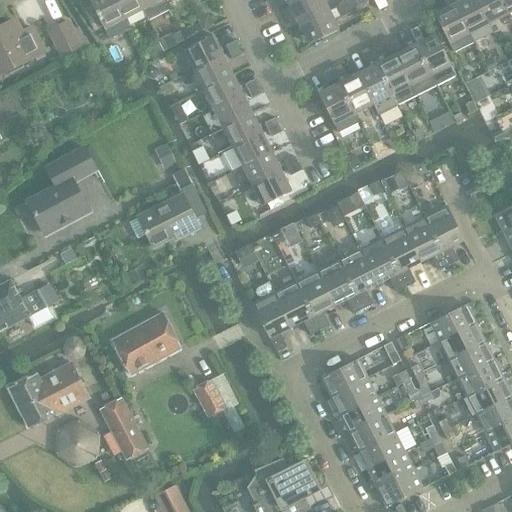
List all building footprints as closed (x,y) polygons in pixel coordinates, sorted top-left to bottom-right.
[(125,21),(125,20),(114,0),(76,0),(83,12),(93,7),(105,31),(105,30),(111,41),(130,31),(125,21)] [(114,0),(125,20),(143,11),(144,11),(138,0),(114,0)] [(169,12),(164,1),(163,1),(162,0),(138,0),(144,11),(143,11),(149,22),(169,12)] [(304,0),(290,8),(299,27),(329,12),(323,0),(304,0)] [(442,0),(447,9),(434,16),(453,53),(473,44),(468,34),(469,34),(451,0),(442,0)] [(459,0),(451,0),(469,34),(468,34),(473,44),(492,34),(488,25),(475,0),(463,0),(461,2),(459,0)] [(475,0),(488,25),(507,15),(499,0),(475,0)] [(511,0),(499,0),(507,15),(511,12),(511,0)] [(339,31),(329,12),(299,27),(309,47),(339,31)] [(209,14),(198,19),(203,30),(214,25),(209,14)] [(63,59),(82,50),(70,24),(50,34),(63,59)] [(27,64),(46,55),(33,30),(16,38),(10,26),(0,30),(0,74),(26,62),(27,64)] [(191,27),(180,33),(184,41),(196,35),(195,34),(191,27)] [(417,28),(408,33),(412,41),(421,36),(417,28)] [(404,45),(412,41),(408,33),(400,37),(404,45)] [(172,35),(159,41),(160,42),(164,50),(165,52),(178,46),(172,35)] [(421,36),(412,41),(436,88),(456,77),(451,67),(436,37),(424,42),(421,36)] [(184,52),(194,72),(223,57),(213,38),(184,52)] [(407,51),(397,56),(417,97),(436,88),(412,41),(404,45),(407,51)] [(160,42),(146,49),(153,64),(167,56),(165,52),(164,50),(160,42)] [(226,47),(229,54),(240,48),(237,42),(226,47)] [(244,55),(240,48),(229,54),(233,61),(244,55)] [(379,48),(370,52),(374,60),(382,55),(379,48)] [(366,64),(374,60),(370,52),(362,56),(366,64)] [(382,55),(374,60),(398,107),(417,97),(397,56),(386,62),(382,55)] [(194,72),(204,91),(233,76),(223,57),(194,72)] [(492,57),(484,61),(490,71),(497,67),(492,57)] [(369,70),(358,76),(373,106),(378,116),(398,107),(374,60),(366,64),(369,70)] [(137,61),(128,69),(136,78),(145,71),(137,61)] [(148,66),(144,77),(154,81),(158,71),(148,66)] [(340,67),(331,71),(335,79),(344,75),(340,67)] [(327,83),(335,79),(331,71),(323,76),(327,83)] [(470,71),(462,75),(467,84),(474,80),(470,71)] [(344,75),(335,79),(338,86),(354,116),(373,106),(358,76),(347,81),(344,75)] [(204,91),(213,111),(243,96),(233,76),(204,91)] [(245,86),(249,93),(260,87),(256,80),(245,86)] [(334,125),(354,116),(338,86),(319,96),(334,125)] [(263,94),(260,87),(249,93),(252,100),(263,94)] [(213,111),(223,130),(253,115),(243,96),(213,111)] [(447,127),(454,124),(449,113),(441,117),(447,127)] [(461,113),(453,117),(456,123),(464,119),(461,113)] [(223,130),(233,149),(262,135),(253,115),(223,130)] [(265,125),(268,132),(279,126),(276,119),(265,125)] [(283,133),(279,126),(268,132),(272,138),(283,133)] [(421,129),(411,133),(416,143),(425,138),(421,129)] [(501,130),(494,134),(497,141),(505,138),(501,130)] [(233,149),(243,169),(272,154),(262,135),(233,149)] [(385,157),(378,145),(371,149),(377,161),(385,157)] [(168,146),(155,152),(164,170),(176,164),(168,146)] [(71,223),(72,222),(89,214),(73,183),(95,171),(83,148),(45,169),(55,187),(26,203),(42,233),(68,220),(68,221),(69,222),(70,223),(71,223)] [(243,169),(253,188),(282,173),(272,154),(243,169)] [(355,154),(348,158),(353,168),(361,164),(355,154)] [(284,162),(288,170),(299,165),(295,157),(284,162)] [(423,163),(413,168),(416,174),(422,177),(428,174),(423,163)] [(302,172),(299,165),(288,170),(291,177),(302,172)] [(184,170),(172,176),(176,184),(188,178),(184,170)] [(292,193),(282,173),(253,188),(262,208),(292,193)] [(402,173),(381,183),(388,197),(408,188),(402,173)] [(182,197),(130,224),(138,240),(146,236),(154,249),(183,235),(184,238),(200,230),(195,220),(207,214),(188,178),(176,184),(180,192),(179,192),(182,197)] [(380,183),(369,188),(374,197),(384,192),(380,183)] [(343,201),(337,204),(344,217),(350,214),(343,201)] [(337,207),(325,212),(332,225),(337,227),(345,223),(337,207)] [(511,207),(495,216),(504,235),(511,230),(511,207)] [(447,208),(425,219),(449,267),(458,262),(452,248),(464,242),(447,208)] [(237,211),(227,215),(232,225),(241,220),(237,211)] [(316,216),(306,221),(311,230),(320,225),(316,216)] [(439,272),(449,267),(425,219),(403,230),(421,264),(432,258),(439,272)] [(409,270),(421,264),(403,230),(382,240),(406,288),(416,283),(409,270)] [(396,293),(406,288),(382,240),(360,251),(378,285),(389,279),(396,293)] [(250,246),(236,253),(244,269),(259,262),(250,246)] [(72,250),(62,255),(67,266),(78,260),(72,250)] [(366,291),(378,285),(360,251),(339,262),(363,310),(373,305),(366,291)] [(354,315),(363,310),(339,262),(318,273),(335,307),(347,301),(354,315)] [(141,267),(127,275),(132,284),(146,276),(141,267)] [(323,313),(335,307),(318,273),(296,283),(320,331),(330,327),(323,313)] [(35,329),(53,319),(48,308),(45,309),(36,290),(18,299),(9,280),(0,284),(0,333),(29,318),(35,329)] [(292,328),(275,294),(269,283),(268,284),(258,289),(256,291),(256,294),(257,297),(260,298),(263,298),(264,300),(253,305),(277,353),(287,348),(280,334),(292,328)] [(311,336),(320,331),(296,283),(275,294),(292,328),(304,323),(311,336)] [(430,324),(440,343),(476,325),(466,306),(430,324)] [(129,375),(179,347),(161,314),(110,341),(129,375)] [(440,343),(449,361),(485,343),(476,325),(440,343)] [(409,347),(404,337),(397,341),(401,351),(409,347)] [(66,342),(64,349),(69,359),(76,361),(84,357),(87,350),(82,340),(75,338),(66,342)] [(449,361),(458,380),(494,361),(485,343),(449,361)] [(400,362),(391,344),(384,348),(393,366),(400,362)] [(322,379),(331,398),(367,380),(358,361),(322,379)] [(458,380),(467,398),(504,380),(494,361),(458,380)] [(28,428),(88,397),(71,363),(57,369),(38,379),(36,374),(8,388),(28,428)] [(410,369),(415,378),(423,375),(418,365),(410,369)] [(396,389),(402,386),(402,385),(410,381),(405,372),(391,379),(396,389)] [(209,418),(226,409),(239,403),(224,374),(211,382),(209,379),(192,389),(209,418)] [(427,384),(423,375),(415,378),(420,388),(427,384)] [(331,398),(340,416),(377,398),(367,380),(331,398)] [(467,398),(476,416),(511,398),(511,396),(504,380),(467,398)] [(411,404),(413,403),(422,398),(419,392),(415,391),(410,381),(402,385),(402,386),(411,404)] [(431,394),(422,398),(426,405),(434,401),(431,394)] [(340,416),(350,434),(386,416),(377,398),(340,416)] [(416,410),(426,405),(422,398),(413,403),(416,410)] [(511,398),(476,416),(486,434),(511,420),(511,398)] [(100,411),(113,436),(134,425),(121,400),(100,411)] [(350,434),(359,453),(395,434),(386,416),(350,434)] [(438,424),(443,433),(451,429),(446,420),(438,424)] [(511,444),(511,420),(486,434),(495,453),(511,444)] [(100,463),(100,423),(60,423),(60,463),(100,463)] [(147,449),(134,425),(113,436),(126,460),(147,449)] [(426,431),(430,440),(437,436),(433,427),(426,431)] [(456,439),(451,429),(443,433),(448,443),(456,439)] [(359,453),(368,471),(404,452),(395,434),(359,453)] [(442,445),(437,436),(430,440),(435,449),(442,445)] [(368,471),(377,489),(413,471),(404,452),(368,471)] [(444,467),(449,476),(456,473),(452,464),(447,453),(436,459),(441,469),(444,467)] [(457,461),(462,470),(469,466),(465,457),(457,461)] [(304,511),(299,500),(318,491),(305,464),(287,473),(282,463),(258,473),(259,476),(251,489),(258,504),(253,507),(255,511),(304,511)] [(423,490),(413,471),(377,489),(387,508),(423,490)] [(157,497),(155,498),(162,511),(188,511),(181,497),(176,487),(157,497)]
